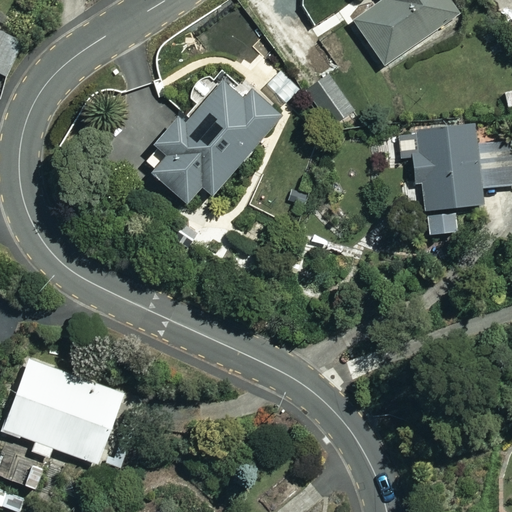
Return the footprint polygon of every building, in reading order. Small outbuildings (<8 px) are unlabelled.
[(244,0),(341,142),(383,114),(349,64),(338,71),(290,0),(244,0)] [(463,16),(450,0),(384,0),(388,5),(356,28),(388,71),(463,16)] [(20,41),(0,34),(0,75),(7,78),(20,41)] [(159,176),(156,181),(200,214),(213,198),(220,203),(286,116),(258,95),(248,107),(225,89),(194,130),(183,122),(149,168),(159,176)] [(511,141),(474,147),(469,119),(394,131),(397,153),(408,151),(413,181),(418,180),(426,233),(455,228),(452,207),(478,203),(475,183),(511,177),(511,141)] [(34,364),(10,441),(37,450),(35,456),(52,462),(54,455),(107,472),(131,395),(34,364)] [(37,463),(8,452),(0,472),(0,480),(26,490),(37,463)] [(21,511),(27,500),(0,487),(0,509),(6,511),(21,511)]
